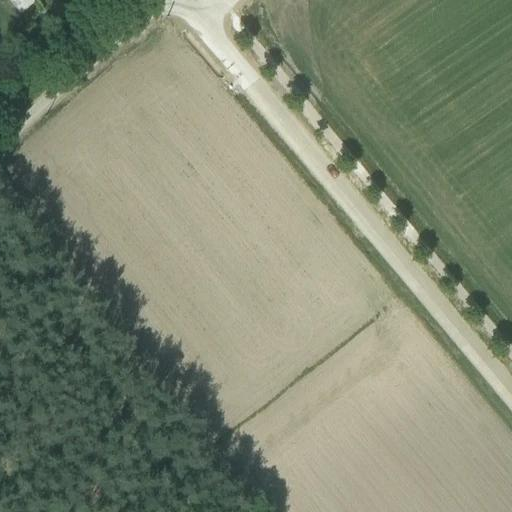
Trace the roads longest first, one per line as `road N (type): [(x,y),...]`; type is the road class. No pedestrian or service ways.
road 1 (tertiary): [(511,396),(198,20)]
road 2 (unclassified): [(170,0),(0,143)]
